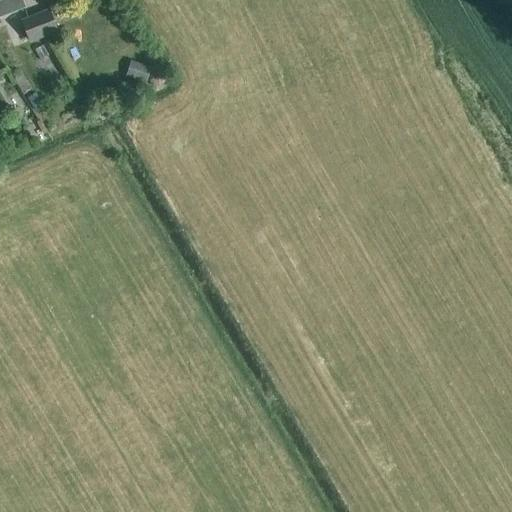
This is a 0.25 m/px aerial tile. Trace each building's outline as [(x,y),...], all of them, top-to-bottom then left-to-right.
[(0,0),(0,16),(24,7),(21,0),(0,0)] [(31,41),(57,31),(49,11),(23,21),(31,41)] [(151,67),(131,61),(125,78),(146,84),(151,67)] [(21,77),(15,81),(23,94),(29,90),(21,77)] [(40,130),(30,113),(18,120),(29,137),(40,130)]
